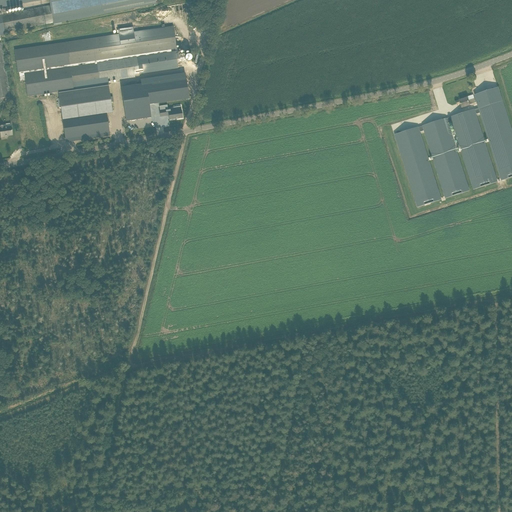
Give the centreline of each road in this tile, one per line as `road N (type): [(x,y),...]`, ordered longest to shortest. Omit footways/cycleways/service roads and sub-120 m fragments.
road 1 (unclassified): [(0,165),(429,83),(511,52)]
road 2 (track): [(126,367),(186,131)]
road 3 (track): [(499,511),(496,300)]
road 4 (track): [(511,297),(308,333)]
road 5 (track): [(308,333),(126,367)]
road 6 (track): [(126,367),(91,511)]
